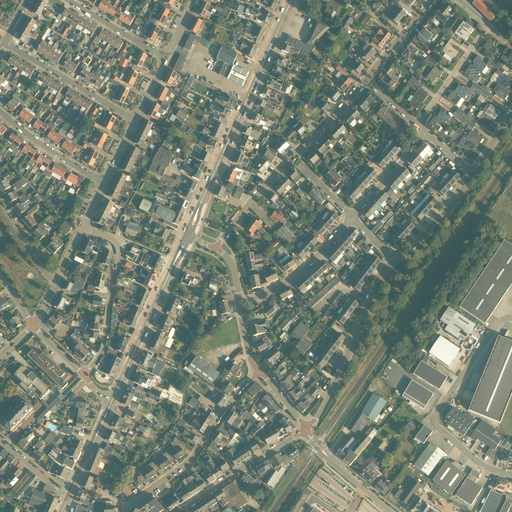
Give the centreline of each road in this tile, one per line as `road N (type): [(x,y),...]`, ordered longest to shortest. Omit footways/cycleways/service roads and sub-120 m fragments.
road 1 (residential): [(213,247),(432,0)]
road 2 (secondary): [(185,236),(291,0)]
road 3 (residential): [(511,475),(482,465),(434,420),(502,320),(511,318)]
road 4 (residential): [(125,511),(189,462),(255,372)]
road 5 (residential): [(305,430),(393,260)]
road 6 (residential): [(84,377),(103,348),(120,247),(81,228)]
road 7 (secondary): [(112,399),(185,236)]
road 8 (residential): [(135,121),(4,42)]
road 9 (residential): [(180,511),(305,430)]
road 10 (residential): [(239,303),(292,278),(350,216)]
road 11 (residential): [(104,182),(0,113)]
